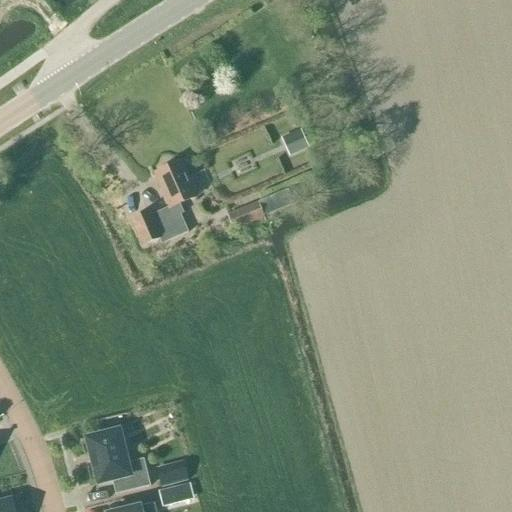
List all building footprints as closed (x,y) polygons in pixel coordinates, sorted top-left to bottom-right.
[(288,136),(296,154),(309,149),(301,130),(288,136)] [(189,183),(182,164),(155,175),(170,209),(150,217),(149,213),(130,221),(141,247),(158,240),(160,245),(187,234),(179,216),(183,215),(180,207),(196,200),(195,196),(200,193),(195,181),(189,183)] [(227,216),(234,232),(265,219),(258,204),(227,216)] [(98,484),(111,481),(115,496),(150,487),(143,460),(126,464),(118,433),(87,441),(98,484)] [(190,469),(179,472),(182,483),(193,480),(190,469)] [(156,474),(160,489),(176,485),(172,470),(156,474)] [(194,487),(180,491),(183,504),(197,500),(194,487)] [(177,505),(173,489),(159,493),(162,508),(177,505)] [(128,510),(139,508),(136,496),(126,499),(128,510)] [(0,511),(12,511),(10,502),(0,504),(0,511)]
